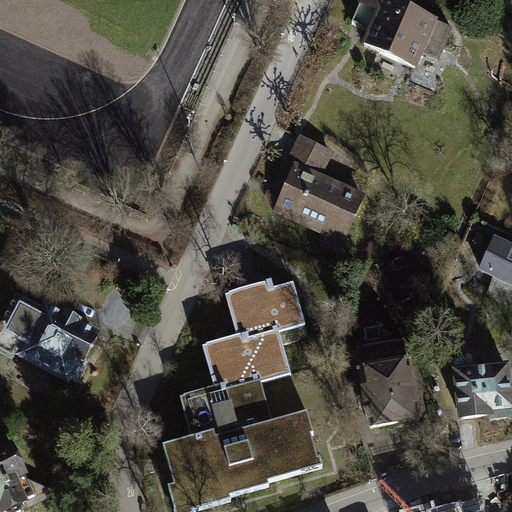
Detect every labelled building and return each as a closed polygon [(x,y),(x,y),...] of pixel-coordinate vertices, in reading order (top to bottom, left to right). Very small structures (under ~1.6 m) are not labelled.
[(450,30),(383,0),(362,0),(352,24),(370,32),(363,46),(415,69),(422,54),(437,60),(450,30)] [(288,166),(316,179),(329,152),(301,139),(288,166)] [(83,169),(56,157),(52,161),(48,170),(75,182),(80,172),(83,169)] [(275,209),(325,232),(329,224),(347,232),(361,199),(316,179),(288,166),(280,184),(286,186),(275,209)] [(511,249),(493,242),(481,269),(511,282),(511,249)] [(270,283),(234,294),(246,334),(210,345),(222,386),(224,392),(260,382),(289,373),(281,344),(301,338),(298,329),(305,327),(292,284),(272,290),(270,283)] [(0,338),(0,346),(77,385),(86,367),(82,365),(96,337),(21,298),(0,338)] [(360,373),(409,365),(405,341),(356,350),(360,373)] [(511,419),(507,368),(486,370),(486,364),(475,365),(475,371),(456,372),(459,419),(488,417),(488,421),(511,419)] [(419,420),(409,365),(360,373),(370,429),(419,420)] [(250,487),(319,467),(310,436),(313,435),(307,412),(271,423),(260,382),(224,392),(222,386),(187,396),(199,438),(163,448),(174,486),(167,488),(173,511),(194,511),(214,506),(213,502),(251,491),(250,487)] [(10,448),(0,452),(0,511),(19,511),(23,501),(32,497),(10,448)]
